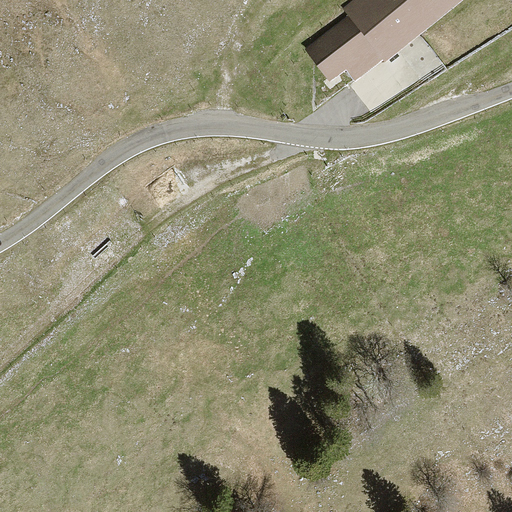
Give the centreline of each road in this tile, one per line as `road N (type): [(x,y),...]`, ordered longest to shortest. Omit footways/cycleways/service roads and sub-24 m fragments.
road 1 (tertiary): [(511,89),(358,137),(178,128),(106,161),(0,243)]
road 2 (track): [(0,363),(166,212),(307,136)]
